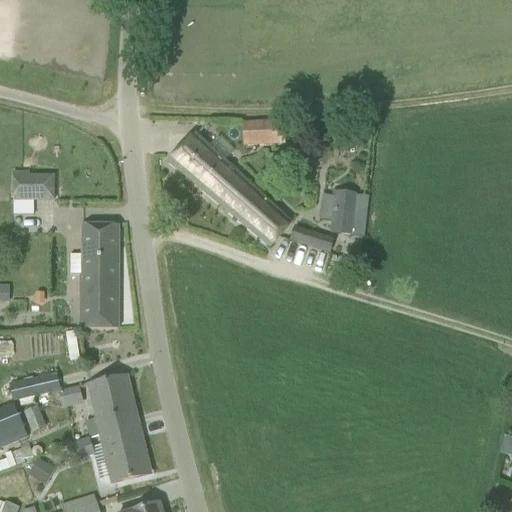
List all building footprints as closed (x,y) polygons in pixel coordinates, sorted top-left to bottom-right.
[(284,146),(283,123),(243,124),(243,147),(284,146)] [(206,153),(188,138),(166,163),(269,250),(290,225),(223,167),(232,157),(215,143),(206,153)] [(14,202),(53,202),(53,178),(29,178),(29,174),(13,174),(14,202)] [(351,237),(351,236),(361,237),(366,200),(356,199),(357,196),(335,193),(329,234),(351,237)] [(79,332),(98,332),(118,332),(118,227),(82,227),(82,271),(79,271),(79,332)] [(290,243),(328,254),(332,239),(324,237),(294,229),(290,243)] [(8,288),(0,288),(0,303),(8,304),(8,288)] [(56,375),(8,386),(13,404),(19,403),(20,410),(35,406),(34,400),(59,393),(56,375)] [(100,436),(137,428),(125,379),(105,383),(88,388),(97,422),(87,425),(90,439),(100,436)] [(14,407),(0,412),(0,451),(27,440),(14,407)] [(46,430),(37,409),(23,414),(32,435),(46,430)] [(149,477),(137,428),(100,436),(103,447),(92,450),(93,456),(100,483),(111,480),(112,485),(129,481),(149,477)] [(500,454),(511,456),(511,439),(503,438),(500,454)] [(88,442),(67,450),(73,464),(93,456),(88,442)] [(27,479),(44,488),(55,468),(38,460),(27,479)]
